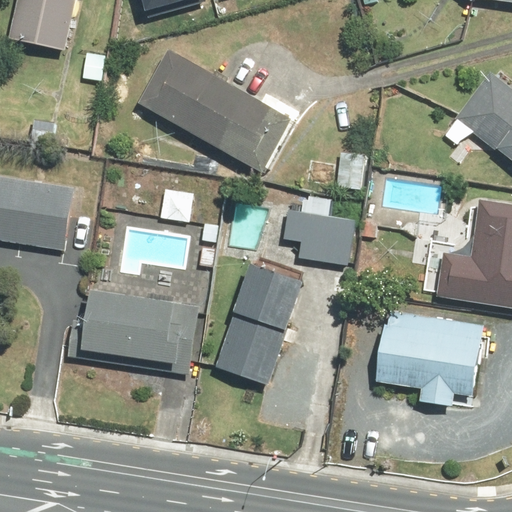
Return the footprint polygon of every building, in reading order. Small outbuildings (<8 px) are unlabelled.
[(22,0),(15,41),(72,51),(81,0),(22,0)] [(148,0),(151,10),(193,0),(148,0)] [(177,51),(146,105),(268,176),(299,122),(177,51)] [(511,79),(499,70),(461,119),(447,136),(470,154),(483,136),(511,158),(511,79)] [(64,180),(0,169),(0,230),(55,239),(64,180)] [(168,191),(163,219),(193,224),(197,197),(168,191)] [(511,310),(511,206),(484,202),(483,209),(474,208),(468,248),(450,245),(435,242),(427,291),(442,294),(441,299),(511,310)] [(287,211),(283,238),(302,241),(299,259),(350,265),(356,220),(287,211)] [(275,388),(311,287),(258,268),(222,370),(275,388)] [(97,296),(91,354),(168,363),(167,373),(198,376),(205,308),(97,296)] [(486,327),(391,316),(382,391),(477,402),(486,327)]
